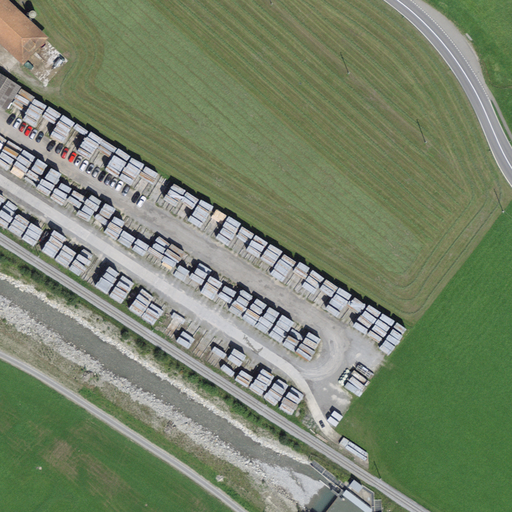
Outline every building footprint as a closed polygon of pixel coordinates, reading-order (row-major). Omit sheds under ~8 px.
[(0,35),(23,56),(39,38),(0,1),(0,35)] [(0,75),(0,105),(5,108),(19,87),(0,75)] [(392,356),(406,328),(395,323),(381,351),(392,356)] [(353,376),(345,386),(359,396),(366,386),(353,376)] [(292,388),(280,408),(293,415),(304,395),(292,388)] [(350,486),(358,493),(362,487),(354,481),(350,486)] [(247,486),(237,499),(251,511),(262,498),(247,486)]
